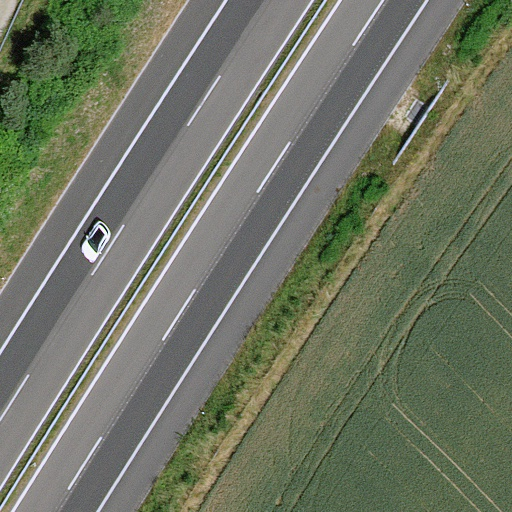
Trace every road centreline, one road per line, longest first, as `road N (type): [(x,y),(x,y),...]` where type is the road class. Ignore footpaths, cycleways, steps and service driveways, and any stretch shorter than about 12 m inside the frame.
road 1 (motorway): [(54,511),(382,0)]
road 2 (motorway): [(269,0),(0,421)]
